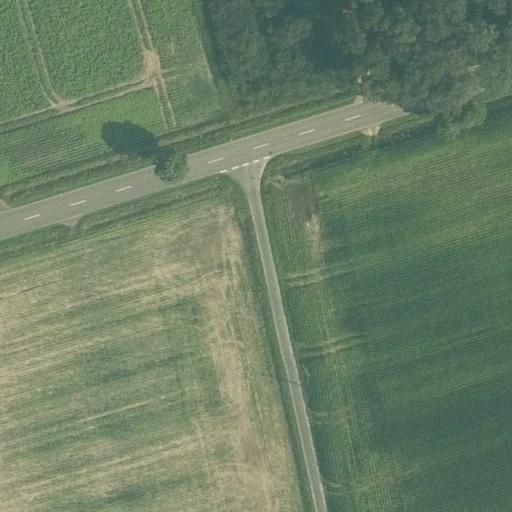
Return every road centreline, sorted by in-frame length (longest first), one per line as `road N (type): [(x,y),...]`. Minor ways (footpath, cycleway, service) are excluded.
road 1 (unclassified): [(325,511),(252,145)]
road 2 (tertiary): [(252,145),(511,66)]
road 3 (tertiary): [(0,224),(252,145)]
